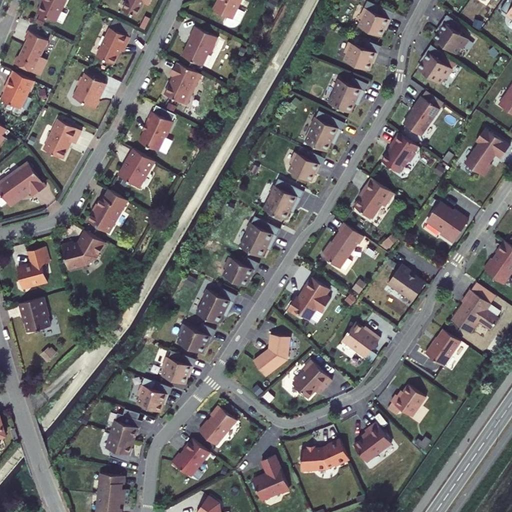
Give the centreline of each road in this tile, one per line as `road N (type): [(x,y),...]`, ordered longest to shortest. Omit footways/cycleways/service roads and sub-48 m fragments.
road 1 (residential): [(215,376),(282,423),(361,394),(385,371),(511,180)]
road 2 (residential): [(425,0),(406,37),(390,103),(223,361)]
road 3 (residential): [(176,0),(70,203),(49,222),(0,235)]
road 4 (residential): [(147,511),(157,444),(215,376)]
road 5 (primary): [(511,402),(435,511)]
road 6 (residential): [(17,394),(57,511)]
